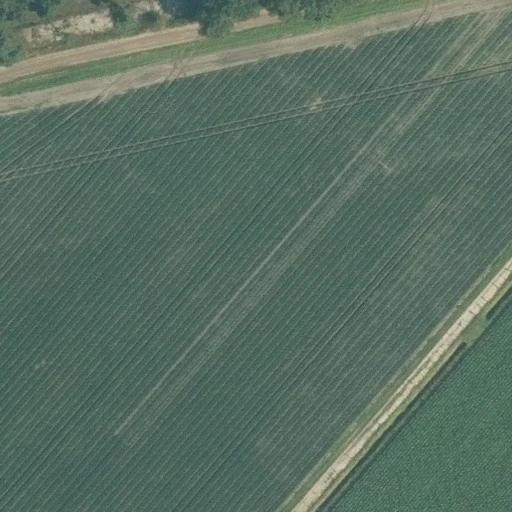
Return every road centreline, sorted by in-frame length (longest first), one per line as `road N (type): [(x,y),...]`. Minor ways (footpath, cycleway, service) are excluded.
road 1 (track): [(302,511),(511,272)]
road 2 (track): [(279,11),(0,75)]
